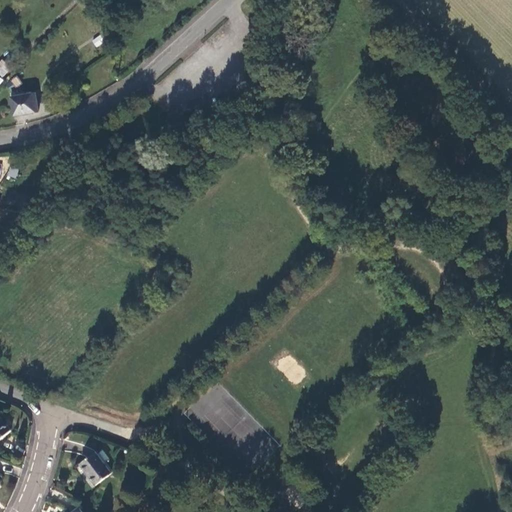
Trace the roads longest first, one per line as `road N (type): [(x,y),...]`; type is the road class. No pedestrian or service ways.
road 1 (tertiary): [(231,0),(109,99),(0,142)]
road 2 (track): [(511,124),(408,0)]
road 3 (unknown): [(42,131),(53,165),(49,189),(0,245)]
